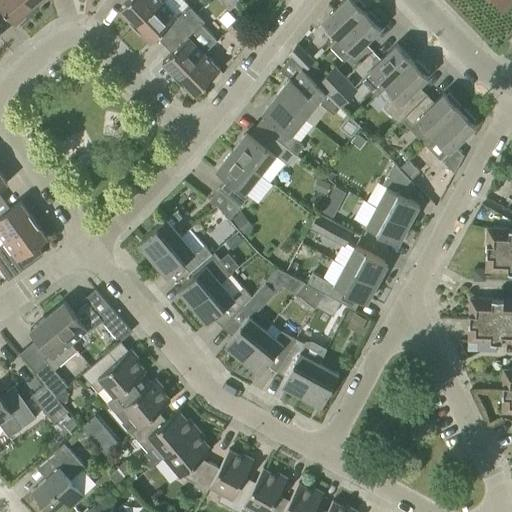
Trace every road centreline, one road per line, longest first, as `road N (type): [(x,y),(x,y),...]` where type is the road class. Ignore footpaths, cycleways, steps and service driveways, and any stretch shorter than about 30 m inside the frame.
road 1 (residential): [(322,456),(215,397),(89,244)]
road 2 (residential): [(0,96),(60,38),(87,37),(194,143)]
road 3 (residential): [(503,511),(406,301)]
road 4 (residential): [(406,301),(511,104)]
road 5 (residential): [(194,143),(312,0)]
road 6 (residential): [(322,456),(406,301)]
road 7 (residential): [(89,244),(7,129),(0,107)]
road 8 (residential): [(89,244),(194,143)]
road 9 (residential): [(511,83),(417,0)]
